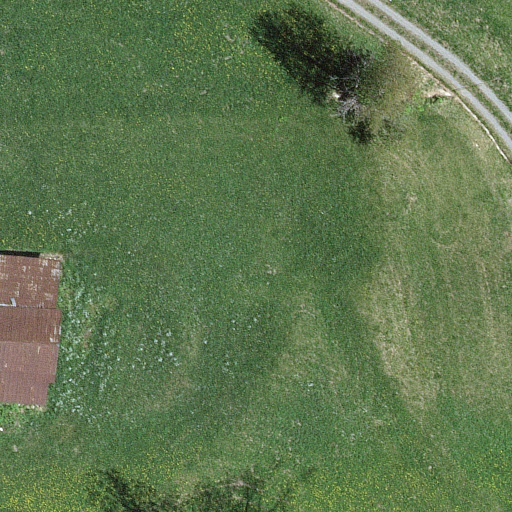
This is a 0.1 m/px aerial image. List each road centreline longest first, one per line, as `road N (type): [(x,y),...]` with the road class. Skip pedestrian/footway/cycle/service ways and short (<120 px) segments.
road 1 (track): [(474,511),(406,424),(336,291),(271,220),(181,194),(43,171)]
road 2 (track): [(511,124),(373,0)]
